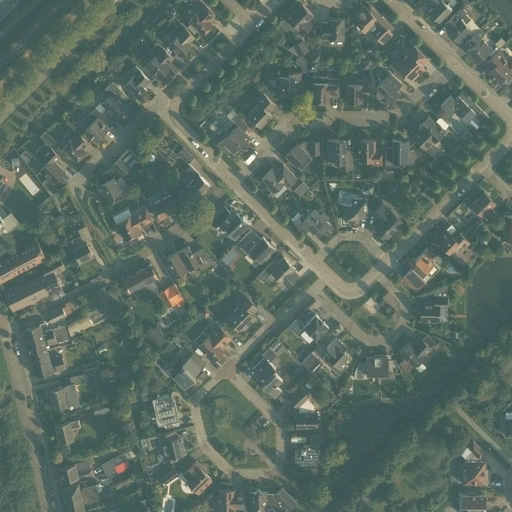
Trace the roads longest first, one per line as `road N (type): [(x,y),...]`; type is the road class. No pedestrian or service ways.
road 1 (residential): [(234,181),(290,124),(400,115),(454,64)]
road 2 (residential): [(3,329),(162,241),(225,190)]
road 3 (residential): [(224,370),(194,399),(203,446),(232,474),(269,474),(279,463),(279,424)]
road 4 (tertiary): [(48,511),(3,329)]
road 5 (residential): [(314,290),(365,340),(386,341),(404,324),(403,300),(375,272)]
road 6 (tertiary): [(0,118),(116,0)]
road 7 (residential): [(75,194),(76,176),(147,107),(167,109)]
road 8 (residential): [(481,167),(385,262)]
road 9 (residential): [(224,370),(314,290)]
